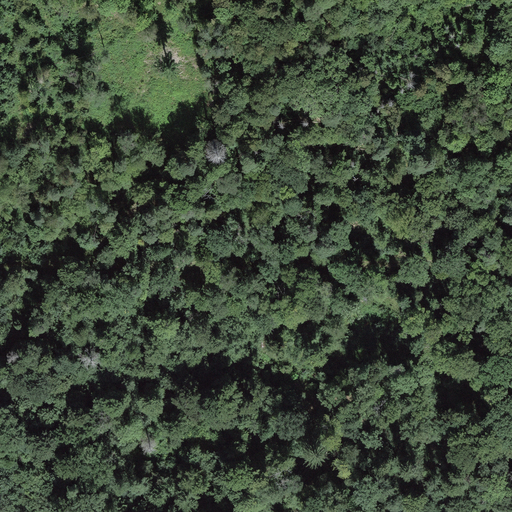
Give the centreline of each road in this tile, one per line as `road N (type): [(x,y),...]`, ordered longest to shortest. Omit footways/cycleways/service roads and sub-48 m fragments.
road 1 (track): [(510,255),(0,265)]
road 2 (track): [(492,0),(480,26),(510,255)]
